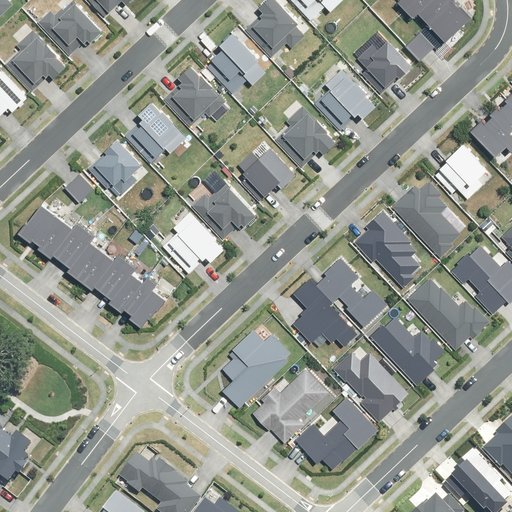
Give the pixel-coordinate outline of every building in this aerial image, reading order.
[(0,0),(0,16),(12,7),(5,0),(0,0)] [(40,19),(69,51),(87,35),(91,40),(104,29),(78,0),(70,0),(56,13),(52,8),(40,19)] [(96,0),(108,13),(122,0),(125,0),(129,3),(131,0),(96,0)] [(257,13),(260,16),(246,29),(273,57),(286,44),(290,49),(304,36),(295,26),(298,24),(275,0),(267,0),(259,8),(260,10),(257,13)] [(295,0),(311,17),(326,3),(331,9),(340,0),(295,0)] [(448,0),(411,0),(406,5),(415,15),(420,10),(429,19),(448,0)] [(470,15),(454,0),(448,0),(429,19),(447,37),(470,15)] [(25,44),(8,59),(34,87),(51,71),(56,76),(69,65),(49,44),(51,42),(34,23),(19,37),(25,44)] [(422,29),(407,43),(421,57),(435,44),(422,29)] [(223,48),(207,64),(234,93),(247,80),(252,86),(256,82),(264,74),(255,64),(259,60),(233,32),(220,45),(223,48)] [(361,72),(382,92),(395,78),(400,82),(415,66),(388,39),(381,47),(375,42),(358,60),(366,68),(361,72)] [(0,118),(10,108),(16,113),(29,99),(25,95),(30,89),(4,65),(0,68),(0,118)] [(179,87),(166,98),(190,125),(206,111),(215,121),(227,111),(221,104),(224,102),(193,67),(190,69),(175,83),(179,87)] [(316,102),(341,129),(351,120),(358,114),(363,119),(376,107),(341,69),(322,86),(328,92),(316,102)] [(511,128),(511,105),(507,100),(501,105),(499,103),(492,110),(494,113),(510,130),(511,128)] [(124,137),(150,164),(167,147),(171,151),(185,138),(171,123),(168,125),(147,103),(129,119),(136,126),(124,137)] [(276,140),(302,167),(311,158),(320,150),(324,155),(337,143),(302,106),(287,120),(292,125),(276,140)] [(511,132),(510,130),(494,113),(487,120),(483,116),(472,126),(497,153),(508,142),(511,146),(511,132)] [(449,159),(436,172),(455,191),(458,188),(465,196),(483,179),(479,175),(488,167),(462,139),(445,156),(449,159)] [(120,141),(90,168),(107,187),(112,183),(122,195),(137,181),(133,178),(142,170),(132,160),(135,157),(120,141)] [(249,170),(247,171),(267,193),(280,182),(282,185),(296,171),(272,144),(262,152),(256,145),(243,157),(240,160),(249,170)] [(203,192),(192,202),(224,237),(243,219),(247,223),(257,214),(216,168),(204,179),(214,190),(207,196),(203,192)] [(80,174),(65,186),(79,203),(94,190),(80,174)] [(413,180),(393,199),(429,236),(426,239),(440,253),(452,241),(450,239),(461,228),(441,208),(446,204),(436,194),(439,191),(427,178),(419,185),(413,180)] [(24,228),(44,243),(63,218),(42,203),(24,228)] [(181,229),(166,243),(191,270),(208,253),(213,258),(227,245),(191,208),(175,223),(181,229)] [(383,209),(357,236),(406,282),(415,273),(411,269),(421,259),(413,251),(416,246),(409,240),(410,234),(383,209)] [(44,243),(65,258),(88,227),(77,220),(73,225),(63,218),(44,243)] [(508,247),(511,252),(511,220),(500,232),(511,244),(508,247)] [(83,276),(85,273),(104,248),(92,240),(97,234),(88,227),(65,258),(71,263),(69,266),(83,276)] [(479,241),(456,262),(478,286),(474,290),(492,309),(504,298),(509,303),(511,299),(511,259),(508,256),(500,264),(479,241)] [(98,282),(105,288),(128,258),(119,252),(116,257),(104,248),(85,273),(83,276),(95,286),(98,282)] [(329,261),(316,273),(321,277),(317,281),(335,299),(341,294),(366,320),(385,302),(373,290),(366,296),(352,282),(361,274),(342,255),(332,264),(329,261)] [(124,306),(126,303),(145,278),(133,270),(136,265),(128,258),(105,288),(114,295),(112,298),(124,306)] [(131,313),(144,322),(151,313),(152,314),(167,294),(155,286),(159,281),(148,273),(145,278),(126,303),(134,310),(131,313)] [(295,321),(311,338),(323,328),(330,337),(335,332),(344,342),(356,330),(332,303),(335,299),(317,281),(311,273),(293,289),(310,307),(295,321)] [(408,293),(456,347),(472,333),(474,335),(493,318),(469,292),(458,301),(442,283),(439,286),(429,275),(408,293)] [(393,311),(373,330),(418,379),(434,364),(430,361),(443,348),(431,336),(429,338),(420,328),(414,334),(393,311)] [(225,387),(240,403),(288,357),(286,355),(283,352),(290,345),(272,327),(265,334),(253,325),(229,347),(236,354),(226,363),(237,376),(225,387)] [(347,384),(379,415),(409,383),(370,346),(361,355),(352,346),(334,364),(351,380),(347,384)] [(272,422),(285,436),(303,419),(300,416),(328,390),(305,367),(286,384),(281,379),(262,396),(265,399),(253,410),(267,424),(272,422)] [(314,416),(294,433),(316,459),(322,454),(331,465),(377,425),(348,391),(331,406),(338,414),(323,427),(314,416)] [(505,460),(511,467),(511,413),(495,429),(498,432),(483,446),(500,465),(505,460)] [(0,429),(0,451),(15,433),(4,424),(0,429)] [(0,471),(10,479),(17,470),(20,472),(29,460),(27,458),(30,454),(25,450),(32,441),(17,429),(15,433),(0,451),(0,471)] [(473,449),(448,473),(451,476),(447,480),(463,496),(467,492),(486,510),(488,507),(492,511),(496,511),(497,511),(507,501),(506,500),(511,493),(511,492),(500,481),(502,478),(473,449)] [(139,451),(124,471),(131,476),(126,482),(141,492),(146,486),(161,497),(155,505),(164,511),(187,511),(203,491),(189,481),(191,479),(161,457),(156,464),(139,451)] [(101,506),(96,511),(140,511),(145,507),(114,484),(98,504),(101,506)] [(423,499),(412,509),(414,511),(460,511),(465,508),(449,492),(443,497),(437,491),(426,501),(423,499)] [(205,496),(192,511),(240,511),(220,496),(214,504),(205,496)]
